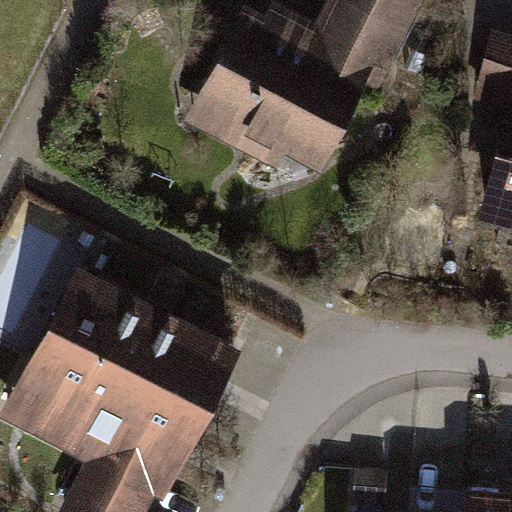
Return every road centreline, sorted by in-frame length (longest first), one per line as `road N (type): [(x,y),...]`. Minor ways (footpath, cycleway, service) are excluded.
road 1 (residential): [(255,511),(329,353),(511,371)]
road 2 (residential): [(0,187),(94,0)]
